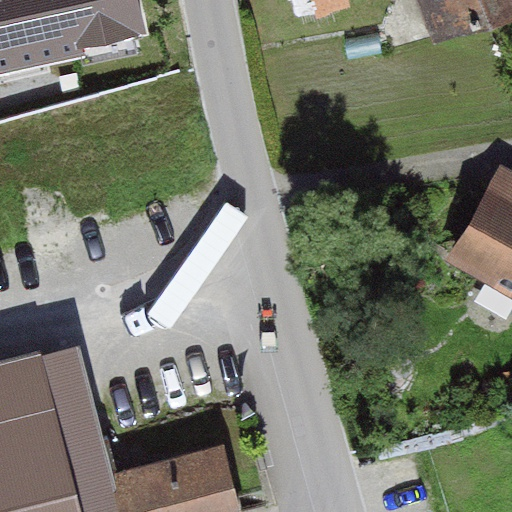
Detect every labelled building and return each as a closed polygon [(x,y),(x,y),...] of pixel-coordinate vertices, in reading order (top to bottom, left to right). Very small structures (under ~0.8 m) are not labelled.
[(0,0),(0,64),(84,45),(81,33),(144,19),(139,0),(0,0)] [(511,0),(422,0),(436,40),(511,14),(511,0)] [(511,174),(501,168),(451,256),(511,290),(511,174)] [(0,511),(116,511),(74,340),(0,358),(0,511)] [(234,511),(214,444),(113,474),(123,511),(234,511)]
